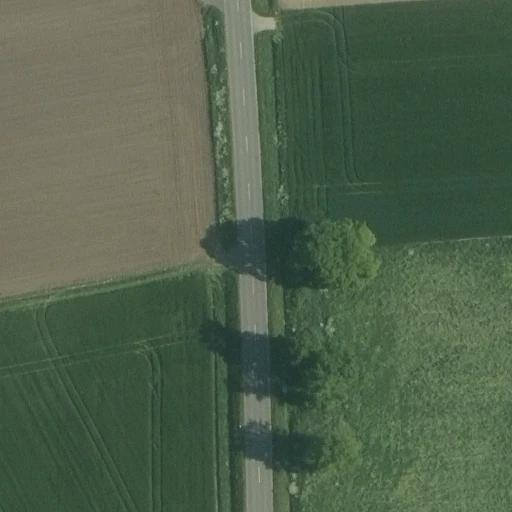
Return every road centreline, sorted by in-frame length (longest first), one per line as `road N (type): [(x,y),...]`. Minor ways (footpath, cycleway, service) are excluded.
road 1 (tertiary): [(235,0),(256,252),(259,511)]
road 2 (track): [(0,299),(256,252)]
